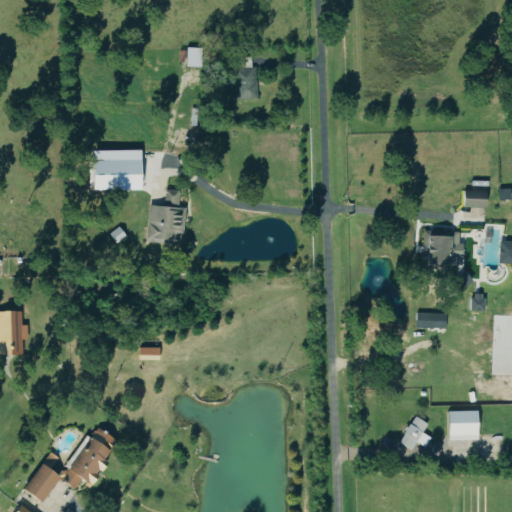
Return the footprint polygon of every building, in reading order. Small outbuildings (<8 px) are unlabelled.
[(256,99),(255,66),(250,66),(250,56),(239,56),(239,68),(232,68),(233,100),(256,99)] [(135,150),(86,151),(87,191),(136,190),(135,150)] [(509,188),(497,189),(497,200),(509,200),(509,188)] [(146,205),(144,241),(172,243),(173,235),(182,235),(184,208),(177,207),(178,191),(164,189),(163,206),(146,205)] [(485,191),(463,190),(462,207),(484,208),(485,191)] [(459,231),(420,230),(419,266),(458,267),(459,231)] [(0,355),(20,355),(19,339),(26,339),(25,325),(19,325),(18,311),(0,311),(0,355)] [(414,328),(445,329),(445,313),(415,312),(414,328)] [(158,348),(136,347),(136,360),(158,360),(158,348)] [(474,411),(444,411),(445,441),(475,440),(474,411)] [(396,443),(411,452),(427,424),(412,416),(396,443)] [(77,481),(85,487),(102,461),(100,460),(112,441),(92,428),(58,481),(72,490),(77,481)] [(39,504),(56,473),(49,470),(56,457),(44,451),(20,494),(39,504)]
